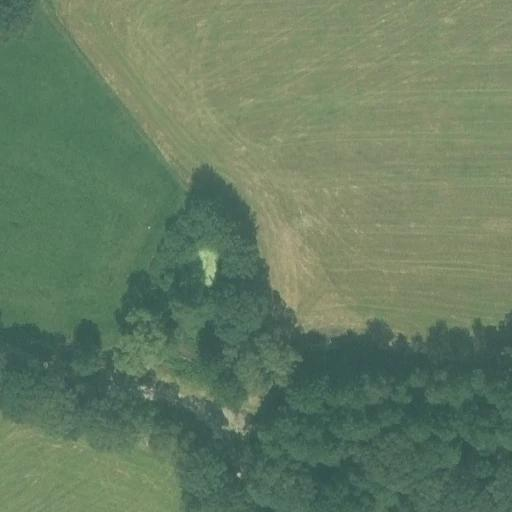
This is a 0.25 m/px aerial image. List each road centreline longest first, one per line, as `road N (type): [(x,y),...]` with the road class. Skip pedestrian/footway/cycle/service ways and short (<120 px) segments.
road 1 (track): [(210,418),(495,511)]
road 2 (track): [(210,418),(0,349)]
